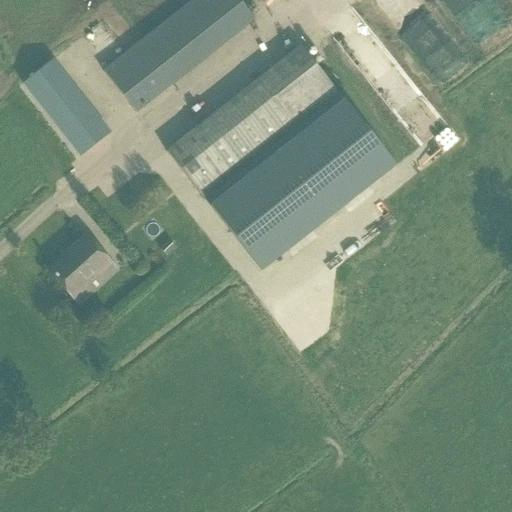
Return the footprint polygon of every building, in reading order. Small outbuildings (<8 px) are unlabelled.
[(128,53),(103,73),(114,87),(122,98),(135,113),(168,87),(161,79),(246,11),(241,4),(237,0),(195,0),(143,41),(128,53)] [(350,0),(336,0),(321,11),(399,116),(433,91),(393,37),(383,44),(350,0)] [(300,47),(166,153),(178,169),(202,199),(337,94),(312,63),(300,47)] [(51,62),(22,86),(75,154),(105,130),(51,62)] [(337,94),(202,199),(259,272),(394,167),(337,94)] [(85,237),(47,271),(73,303),(110,266),(85,237)] [(168,240),(160,249),(166,256),(175,247),(168,240)]
